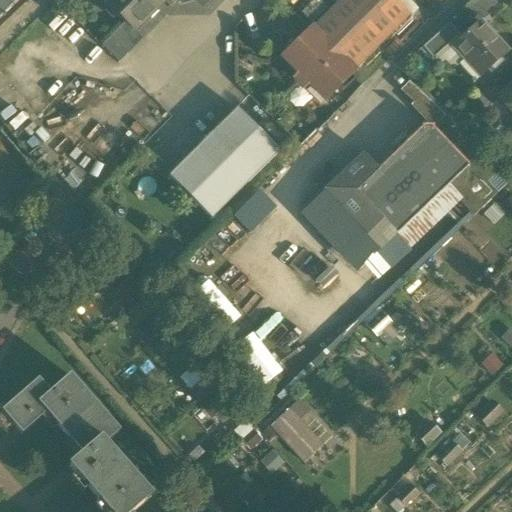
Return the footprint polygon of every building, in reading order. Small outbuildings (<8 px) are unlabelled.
[(0,0),(0,18),(19,0),(0,0)] [(125,23),(134,32),(165,0),(109,0),(105,4),(107,5),(106,7),(106,13),(112,19),(118,19),(120,18),(125,23)] [(341,0),(311,31),(353,73),(410,17),(397,4),(393,0),(341,0)] [(408,0),(401,0),(397,4),(410,17),(418,9),(408,0)] [(465,60),(480,78),(507,54),(481,24),(454,48),(465,60)] [(423,49),(432,59),(434,58),(450,44),(459,35),(450,25),(423,49)] [(310,87),(325,102),(353,73),(311,31),(282,59),(297,74),(296,75),(296,82),(302,88),(309,88),(310,87)] [(102,47),(119,64),(127,55),(110,39),(102,47)] [(454,70),(458,66),(465,60),(454,48),(450,44),(434,58),(441,65),(444,63),(450,69),(451,67),(454,70)] [(474,84),(480,78),(465,60),(458,66),(474,84)] [(511,113),(511,85),(498,99),(511,113)] [(169,178),(211,221),(279,153),(237,110),(169,178)] [(507,129),(498,120),(486,131),(495,140),(507,129)] [(427,125),(378,171),(363,156),(326,191),(357,224),(368,235),(382,222),(396,237),(448,187),(461,202),(474,217),(483,208),(483,209),(507,186),(493,170),(487,166),(481,165),(475,166),(470,169),(468,168),(427,125)] [(448,187),(396,237),(409,251),(461,202),(448,187)] [(277,209),(259,191),(232,218),(250,236),(277,209)] [(357,224),(326,191),(303,214),(358,273),(363,268),(375,257),(396,237),(382,222),(368,235),(357,224)] [(411,252),(409,251),(396,237),(375,257),(389,271),(390,272),(411,252)] [(377,283),(389,271),(375,257),(363,268),(377,283)] [(338,276),(330,268),(314,283),(322,291),(338,276)] [(141,305),(134,312),(143,321),(138,325),(151,339),(162,328),(141,305)] [(511,346),(511,329),(503,338),(511,346)] [(255,337),(248,344),(264,362),(260,366),(272,379),(284,368),(255,337)] [(482,363),(491,376),(504,367),(495,354),(482,363)] [(136,511),(151,499),(106,446),(120,434),(70,378),(49,396),(37,382),(1,414),(20,435),(45,414),(82,457),(69,469),(106,511),(136,511)] [(495,400),(478,415),(490,427),(506,412),(495,400)] [(304,465),(322,448),(322,447),(300,423),(309,415),(298,403),(289,411),(288,411),(270,428),(270,429),(304,465)] [(415,431),(427,446),(442,434),(429,419),(415,431)] [(448,467),(471,445),(461,434),(437,456),(448,467)]
